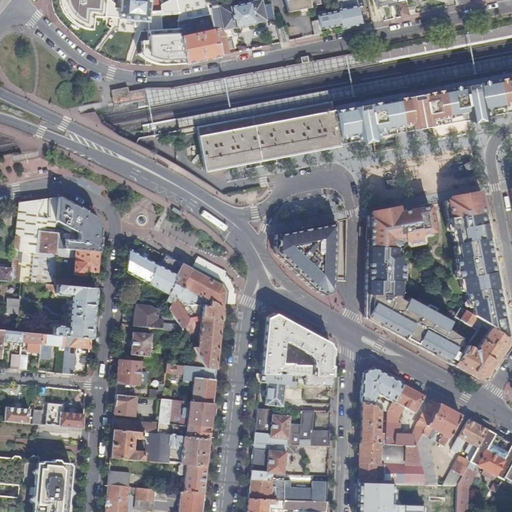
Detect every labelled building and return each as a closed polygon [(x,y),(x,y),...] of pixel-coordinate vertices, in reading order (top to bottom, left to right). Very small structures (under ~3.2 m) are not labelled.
[(59,0),(63,11),(67,19),(75,26),(81,29),(90,31),(92,17),(117,19),(117,9),(114,8),(114,4),(109,0),(59,0)] [(150,11),(150,8),(150,0),(117,0),(117,9),(117,19),(119,19),(120,20),(130,21),(131,22),(138,22),(138,21),(149,22),(150,11)] [(179,12),(176,0),(171,0),(161,4),(161,10),(150,11),(149,22),(147,30),(161,30),(161,15),(179,12)] [(211,15),(207,0),(179,0),(182,11),(179,12),(177,23),(179,23),(196,19),(211,15)] [(285,0),(289,15),(312,9),(312,8),(321,6),(320,0),(285,0)] [(334,0),(337,12),(342,31),(362,27),(358,7),(346,9),(344,0),(334,0)] [(355,0),(344,0),(346,9),(358,7),(355,0)] [(401,18),(409,16),(406,1),(397,2),(399,13),(401,18)] [(256,24),(266,22),(263,5),(262,5),(261,2),(253,4),(250,4),(230,8),(230,5),(219,7),(224,31),(234,29),(234,30),(256,25),(256,24)] [(332,33),(342,31),(337,12),(318,16),(319,22),(321,35),(332,33)] [(179,39),(192,35),(191,31),(195,30),(197,26),(196,19),(179,23),(179,29),(179,39)] [(315,37),(321,35),(319,22),(312,23),(315,37)] [(286,27),(277,29),(281,44),(290,42),(286,27)] [(179,39),(179,29),(161,30),(147,30),(147,40),(140,41),(140,52),(138,54),(148,62),(160,66),(185,65),(179,39)] [(192,35),(179,39),(185,65),(207,61),(220,57),(215,31),(214,30),(192,35)] [(220,57),(230,55),(226,37),(222,32),(221,30),(215,31),(220,57)] [(169,91),(144,89),(146,98),(146,100),(148,107),(376,64),(373,52),(169,91)] [(511,56),(350,87),(173,121),(175,131),(196,127),(270,115),(331,103),(511,68),(511,56)] [(511,113),(511,79),(432,94),(334,112),(335,116),(336,125),(338,137),(340,143),(340,146),(366,141),(372,140),(394,135),(420,131),(433,128),(466,122),(476,120),(485,119),(487,118),(502,115),(511,113)] [(146,100),(146,98),(144,89),(128,92),(127,88),(111,91),(114,106),(146,100)] [(333,116),(331,103),(270,115),(196,127),(197,133),(204,170),(229,166),(258,161),(333,147),(338,146),(338,144),(340,143),(338,137),(337,138),(335,126),(336,125),(335,116),(333,116)] [(449,232),(454,231),(459,259),(455,260),(459,281),(463,280),(466,294),(469,294),(474,317),(490,328),(509,341),(507,332),(503,306),(494,259),(485,213),(483,203),(482,195),(443,203),(448,231),(449,232)] [(38,232),(55,233),(56,230),(56,224),(58,197),(36,201),(18,203),(13,248),(11,269),(10,282),(45,285),(54,286),(55,272),(57,255),(37,253),(38,232)] [(73,205),(58,197),(56,224),(76,236),(77,242),(58,240),(58,248),(76,250),(98,252),(99,235),(100,227),(94,217),(73,205)] [(418,317),(424,308),(421,307),(408,300),(406,304),(400,300),(400,283),(403,283),(403,266),(403,264),(400,264),(400,258),(396,255),(396,250),(399,244),(405,243),(408,245),(416,244),(422,243),(421,236),(435,234),(433,225),(432,219),(429,205),(398,211),(368,217),(366,276),(365,289),(365,296),(364,317),(364,319),(372,323),(401,339),(414,315),(418,317)] [(333,293),(335,242),(336,223),(323,225),(299,229),(275,234),(273,253),(286,266),(312,291),(324,297),(333,293)] [(38,232),(37,253),(57,255),(58,248),(59,233),(55,233),(38,232)] [(97,261),(98,252),(76,250),(73,275),(74,275),(74,274),(83,275),(84,271),(96,272),(97,261)] [(147,284),(156,265),(129,250),(127,265),(126,273),(147,284)] [(172,304),(175,298),(181,286),(190,269),(177,262),(165,256),(160,265),(163,266),(162,269),(156,265),(147,284),(170,296),(171,295),(172,296),(169,303),(172,304)] [(205,277),(220,285),(223,281),(194,265),(191,270),(205,277)] [(0,280),(10,282),(11,269),(0,268),(0,280)] [(181,286),(211,302),(223,308),(224,294),(220,285),(205,277),(191,270),(190,269),(181,286)] [(54,286),(65,287),(66,273),(55,272),(54,286)] [(90,339),(94,289),(65,287),(54,286),(45,285),(45,289),(55,291),(55,294),(56,295),(69,297),(66,327),(54,326),(52,328),(52,331),(41,330),(41,335),(65,337),(90,339)] [(211,302),(181,286),(175,298),(188,305),(190,300),(203,306),(210,307),(211,302)] [(188,319),(175,298),(172,304),(169,310),(173,315),(183,332),(190,344),(195,341),(193,339),(196,337),(192,331),(195,328),(188,319)] [(175,298),(188,319),(201,317),(203,306),(190,300),(188,305),(175,298)] [(18,314),(19,300),(6,299),(5,313),(18,314)] [(203,306),(201,317),(198,347),(192,347),(206,369),(216,370),(218,350),(223,308),(211,302),(210,307),(203,306)] [(136,307),(134,327),(183,332),(173,315),(156,314),(156,311),(149,308),(136,307)] [(410,344),(424,352),(444,323),(446,321),(424,308),(418,317),(414,315),(401,339),(410,344)] [(285,375),(290,375),(295,375),(308,376),(308,366),(285,365),(285,364),(281,364),(283,343),(285,342),(290,344),(288,349),(295,354),(298,350),(308,355),(313,361),(313,376),(332,377),(332,365),(333,351),(328,344),(298,327),(274,314),(267,318),(264,348),(261,374),(277,375),(278,369),(281,370),(285,370),(285,375)] [(443,362),(452,367),(466,347),(467,345),(460,341),(463,336),(449,328),(451,323),(446,321),(444,323),(424,352),(437,359),(443,362)] [(510,341),(509,341),(490,328),(476,348),(477,350),(473,351),(471,350),(466,347),(452,367),(476,380),(484,378),(497,359),(510,341)] [(20,343),(21,333),(2,331),(0,349),(9,349),(10,342),(20,343)] [(40,345),(41,335),(21,333),(20,343),(40,345)] [(148,357),(151,335),(132,333),(130,355),(148,357)] [(64,347),(65,337),(41,335),(40,345),(37,372),(45,372),(46,356),(51,356),(52,346),(61,347),(61,351),(57,354),(55,373),(62,374),(64,347)] [(64,347),(75,348),(90,349),(90,339),(65,337),(64,347)] [(75,348),(64,347),(62,374),(72,375),(75,348)] [(18,370),(26,371),(27,356),(20,355),(19,358),(18,370)] [(11,369),(18,370),(19,358),(12,357),(11,369)] [(140,366),(140,363),(119,361),(118,372),(116,384),(138,386),(140,366)] [(194,377),(215,379),(216,370),(206,369),(166,365),(165,374),(183,376),(183,383),(190,384),(190,381),(193,382),(194,377)] [(392,402),(402,384),(373,368),(362,374),(361,389),(361,403),(387,412),(391,405),(386,401),(384,404),(381,403),(381,402),(375,399),(377,394),(392,402)] [(261,374),(260,383),(267,383),(265,405),(282,407),(284,387),(295,387),(295,383),(289,383),(290,375),(285,375),(277,375),(261,374)] [(308,376),(295,375),(295,378),(298,379),(298,387),(304,387),(304,385),(331,386),(332,381),(332,377),(313,376),(308,376)] [(194,377),(193,382),(191,402),(212,404),(214,387),(215,379),(194,377)] [(387,412),(398,418),(404,408),(415,413),(424,396),(402,384),(392,402),(391,405),(387,412)] [(150,390),(149,399),(161,400),(163,400),(164,391),(150,390)] [(135,398),(116,396),(115,405),(114,414),(134,416),(135,398)] [(161,400),(158,423),(168,424),(171,401),(163,400),(161,400)] [(398,418),(387,412),(387,414),(387,432),(386,444),(415,446),(421,436),(422,434),(439,404),(433,401),(425,415),(423,414),(416,426),(415,435),(399,434),(401,422),(398,422),(398,418)] [(187,422),(187,426),(210,428),(211,416),(212,404),(191,402),(189,402),(188,410),(188,418),(187,422)] [(387,412),(361,403),(360,423),(359,444),(386,444),(387,432),(382,432),(382,426),(379,426),(380,412),(387,414),(387,412)] [(61,427),(62,413),(62,405),(48,404),(46,426),(61,427)] [(444,445),(460,416),(450,410),(439,404),(422,434),(427,437),(432,429),(443,435),(439,443),(444,445)] [(4,421),(28,424),(29,410),(5,408),(4,421)] [(33,424),(41,425),(42,413),(34,412),(33,424)] [(62,413),(61,427),(83,429),(84,415),(62,413)] [(158,423),(113,419),(112,431),(209,440),(210,434),(210,428),(187,426),(181,425),(168,424),(158,423)] [(469,462),(486,430),(467,420),(451,450),(453,452),(452,454),(454,455),(455,453),(456,453),(458,450),(459,450),(464,441),(470,443),(465,452),(468,454),(465,459),(469,462)] [(511,463),(511,462),(511,444),(503,439),(486,430),(469,462),(456,486),(457,490),(455,511),(465,511),(466,488),(475,472),(473,471),(475,466),(488,472),(486,476),(494,479),(495,477),(502,480),(503,478),(511,463)] [(186,465),(206,467),(208,453),(209,440),(112,431),(111,445),(110,458),(144,461),(145,443),(168,445),(166,463),(180,464),(186,465)] [(433,442),(421,436),(415,446),(421,465),(421,466),(431,464),(430,458),(432,458),(430,448),(433,442)] [(145,443),(144,461),(166,463),(168,445),(145,443)] [(252,461),(250,479),(288,481),(288,474),(283,474),(286,452),(293,452),(294,445),(254,444),(252,461)] [(386,444),(359,444),(359,453),(359,463),(421,465),(415,446),(386,444)] [(24,503),(29,499),(31,481),(27,477),(31,472),(32,467),(37,467),(40,464),(35,456),(28,460),(22,459),(20,457),(15,456),(12,458),(0,457),(0,511),(28,511),(29,509),(24,503)] [(456,486),(469,462),(465,459),(460,457),(451,473),(448,478),(446,476),(442,479),(434,479),(435,485),(452,486),(456,486)] [(70,511),(71,506),(65,499),(68,497),(66,495),(66,491),(69,489),(67,486),(69,484),(71,466),(69,464),(61,463),(58,460),(54,460),(51,462),(42,461),(41,462),(40,464),(37,467),(32,467),(31,472),(27,477),(31,481),(29,499),(24,503),(29,509),(28,511),(70,511)] [(511,462),(511,463),(503,478),(511,482),(511,462)] [(408,484),(425,485),(421,466),(421,465),(359,463),(359,465),(358,472),(358,480),(358,483),(360,483),(393,484),(408,484)] [(185,476),(186,465),(180,464),(178,467),(177,473),(179,475),(185,476)] [(425,485),(435,485),(434,479),(431,464),(421,466),(425,485)] [(186,465),(185,476),(183,490),(180,490),(180,492),(203,494),(205,479),(206,467),(186,465)] [(128,474),(109,472),(108,479),(107,486),(127,488),(128,474)] [(249,489),(248,499),(327,502),(328,482),(315,482),(314,489),(293,488),(293,484),(293,481),(288,481),(250,479),(249,489)] [(392,504),(393,484),(360,483),(359,511),(423,511),(423,505),(392,504)] [(491,491),(495,493),(499,487),(499,486),(494,484),(491,491)] [(128,500),(129,488),(127,488),(107,486),(106,504),(105,511),(126,511),(127,509),(128,500)] [(129,488),(128,500),(136,500),(135,510),(154,511),(154,509),(155,501),(163,502),(164,491),(129,488)] [(179,503),(202,505),(203,499),(203,494),(180,492),(180,498),(175,498),(175,503),(179,503)] [(327,511),(327,502),(248,499),(247,509),(246,511),(327,511)] [(166,509),(177,511),(178,511),(179,503),(175,503),(163,502),(155,501),(154,509),(166,511),(166,509)] [(201,511),(202,505),(179,503),(178,511),(177,511),(175,511),(201,511)]
